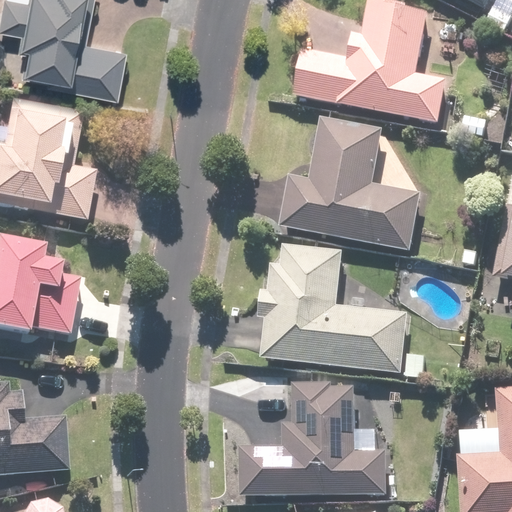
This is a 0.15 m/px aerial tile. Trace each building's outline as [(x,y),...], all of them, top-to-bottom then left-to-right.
[(114,100),(122,52),(81,45),(89,0),(0,0),(0,32),(16,35),(14,48),(16,48),(15,53),(21,54),(17,74),(18,75),(18,78),(44,83),(43,87),(114,100)] [(456,0),(485,14),(491,0),(456,0)] [(511,20),(511,4),(504,0),(498,0),(486,22),(505,33),(511,20)] [(336,110),(437,129),(445,85),(415,79),(426,19),(404,15),(405,11),(388,7),(388,5),(368,2),(361,41),(351,39),(347,63),(301,55),(292,102),(336,110)] [(0,210),(84,226),(93,176),(70,172),(80,118),(9,105),(1,150),(0,149),(0,210)] [(382,135),(320,124),(308,185),(288,181),(278,233),(409,257),(420,198),(372,189),(382,135)] [(511,183),(510,183),(506,210),(511,210),(511,215),(510,233),(498,232),(487,315),(511,318),(511,183)] [(39,249),(0,245),(0,339),(27,342),(27,335),(70,339),(74,299),(54,298),(56,269),(37,267),(39,249)] [(400,378),(406,318),(336,311),(341,257),(282,251),(280,271),(269,270),(267,297),(260,296),(257,324),(264,324),(260,364),(400,378)] [(426,355),(406,354),(404,381),(424,382),(426,355)] [(0,478),(65,474),(62,421),(21,424),(19,396),(6,397),(6,387),(0,387),(0,478)] [(238,451),(238,501),(385,498),(384,453),(375,454),(374,449),(367,449),(367,454),(354,454),(353,393),(330,393),(330,389),(292,389),(292,429),(282,429),(282,451),(238,451)] [(511,511),(511,391),(494,392),(495,401),(491,401),(492,413),(496,413),(498,456),(456,458),(459,511),(511,511)] [(58,511),(43,502),(26,507),(22,511),(58,511)]
